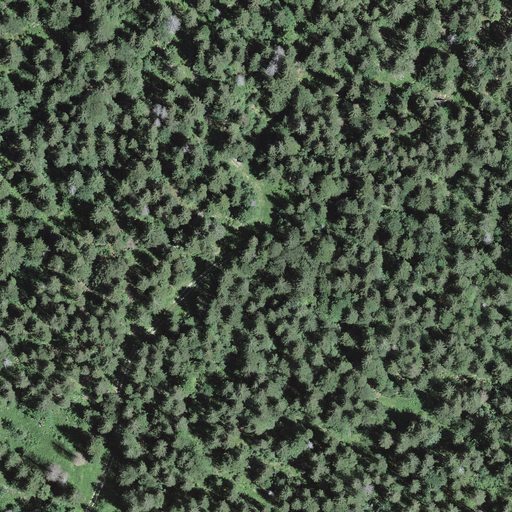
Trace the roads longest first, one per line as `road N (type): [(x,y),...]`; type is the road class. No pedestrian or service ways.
road 1 (track): [(74,511),(226,196),(165,0)]
road 2 (track): [(89,482),(184,457),(216,424),(254,424),(265,405),(321,375),(408,372),(460,380),(511,370)]
